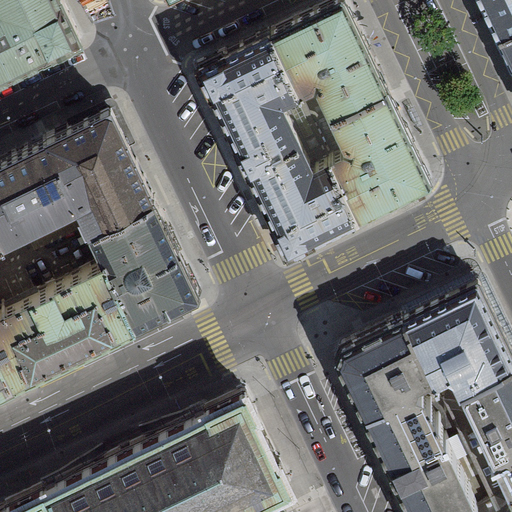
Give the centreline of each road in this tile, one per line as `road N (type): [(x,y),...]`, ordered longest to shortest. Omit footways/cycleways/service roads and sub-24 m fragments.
road 1 (residential): [(136,50),(264,315)]
road 2 (tertiary): [(264,315),(0,443)]
road 3 (residential): [(264,315),(485,202)]
road 4 (residential): [(384,0),(485,202)]
road 5 (tertiary): [(361,511),(264,315)]
road 6 (residential): [(0,115),(136,50)]
road 7 (residential): [(511,130),(449,0)]
